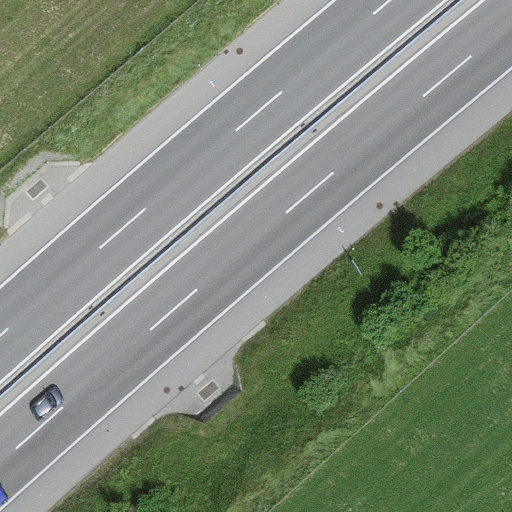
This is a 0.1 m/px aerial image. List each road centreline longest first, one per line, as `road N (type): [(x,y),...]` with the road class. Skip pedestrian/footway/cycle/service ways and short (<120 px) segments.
road 1 (motorway): [(0,463),(511,22)]
road 2 (motorway): [(390,0),(0,334)]
